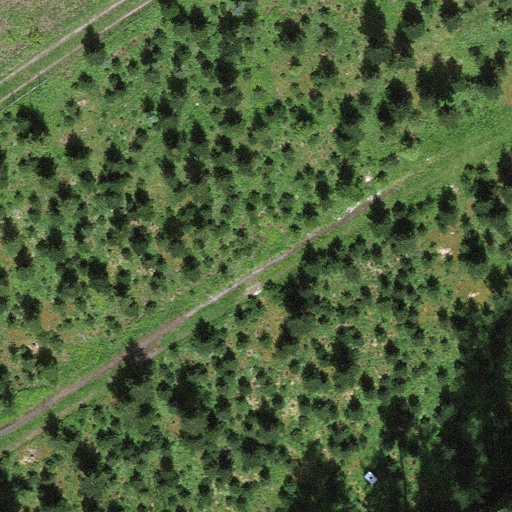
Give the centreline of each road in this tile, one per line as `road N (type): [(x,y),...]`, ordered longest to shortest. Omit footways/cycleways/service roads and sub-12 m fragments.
road 1 (track): [(466,146),(0,444)]
road 2 (track): [(138,0),(0,93)]
